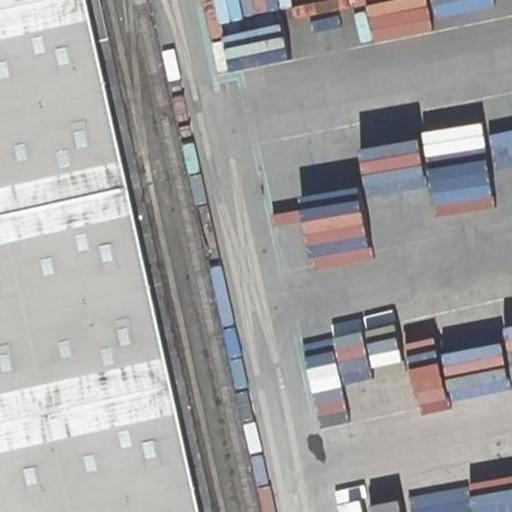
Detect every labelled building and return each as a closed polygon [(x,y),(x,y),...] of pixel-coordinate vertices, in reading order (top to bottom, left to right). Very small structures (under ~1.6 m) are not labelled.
[(0,0),(0,511),(213,511),(100,0),(0,0)] [(287,31),(295,102),(356,95),(348,25),(287,31)] [(511,29),(466,37),(472,73),(511,66),(511,29)] [(418,33),(359,46),(370,93),(428,79),(418,33)] [(511,349),(502,349),(502,385),(511,384),(511,349)]
